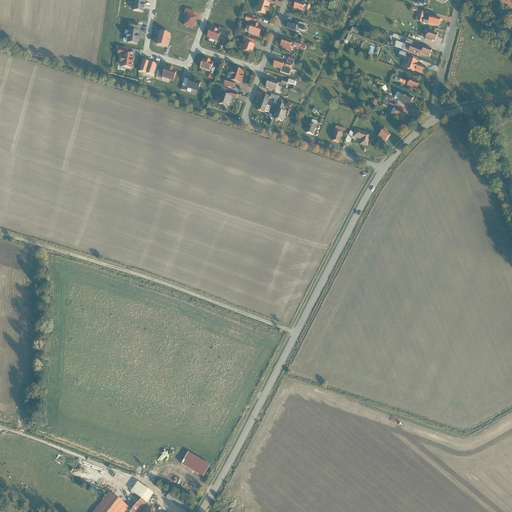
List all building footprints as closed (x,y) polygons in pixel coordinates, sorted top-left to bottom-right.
[(145,0),(142,0),(134,0),(133,12),(143,14),(145,0)] [(511,0),(502,0),(501,2),(511,11),(511,0)] [(312,7),(297,2),(295,9),(305,13),(306,9),(310,11),(312,7)] [(268,16),(271,7),(261,4),(259,14),(268,16)] [(421,11),(420,17),(417,17),(416,21),(423,22),(426,12),(421,11)] [(198,17),(187,14),(183,26),(193,30),(198,17)] [(441,28),(443,19),(432,17),(431,21),(426,20),(425,25),(441,28)] [(300,25),(291,22),(289,29),(298,31),(300,25)] [(308,24),(301,22),(300,25),(298,31),(305,34),(308,24)] [(264,29),(252,26),(250,35),(262,38),(264,29)] [(207,38),(218,42),(221,32),(210,28),(207,38)] [(436,32),(428,29),(425,40),(432,42),(433,40),(439,41),(440,36),(435,34),(436,32)] [(139,33),(130,32),(129,36),(128,35),(128,39),(129,39),(128,43),(137,45),(138,41),(139,41),(139,37),(138,37),(139,33)] [(170,35),(160,33),(157,46),(167,49),(170,35)] [(257,41),(245,38),(244,43),(246,44),(255,47),(257,41)] [(291,52),(295,41),(288,39),(287,40),(284,39),(281,47),(285,48),(285,50),(291,52)] [(302,41),(298,40),(296,46),(305,49),(307,45),(301,44),(302,41)] [(415,44),(407,41),(405,45),(403,50),(421,58),(422,56),(425,50),(414,46),(415,44)] [(405,45),(397,42),(395,47),(403,50),(405,45)] [(255,47),(246,44),(243,53),(253,55),(255,47)] [(431,58),(433,51),(428,50),(429,46),(425,45),(425,50),(422,56),(431,58)] [(122,68),(132,69),(133,56),(124,55),(123,58),(122,58),(121,63),(122,64),(122,68)] [(424,73),(426,68),(418,65),(419,62),(405,57),(404,62),(410,64),(408,68),(424,73)] [(287,64),(276,60),(274,68),(282,71),(281,73),(292,77),(294,71),(285,69),(287,64)] [(213,64),(203,61),(200,69),(210,73),(213,64)] [(246,73),(235,70),(232,81),(243,84),(246,73)] [(198,92),(202,82),(190,78),(186,88),(198,92)] [(416,79),(411,78),(408,88),(417,91),(420,84),(415,82),(416,79)] [(236,84),(227,81),(225,87),(234,90),(236,84)] [(280,84),(270,81),(267,89),(278,92),(280,84)] [(416,97),(403,92),(399,103),(404,105),(405,103),(413,106),(416,97)] [(230,98),(222,95),(219,104),(230,108),(233,99),(230,98)] [(273,99),(264,96),(259,111),(268,114),(273,99)] [(283,110),(279,109),(275,121),(284,123),(287,114),(283,112),(283,110)] [(403,120),(407,113),(399,109),(395,116),(403,120)] [(316,130),(317,126),(308,124),(307,128),(309,128),(307,133),(313,135),(314,130),(316,130)] [(389,131),(386,128),(378,137),(383,141),(384,140),(386,142),(391,136),(388,133),(389,131)] [(369,147),(372,135),(353,130),(353,133),(351,138),(361,141),(360,145),(369,147)] [(343,133),(335,131),(332,142),(340,144),(343,133)] [(189,454),(182,466),(203,478),(210,466),(189,454)] [(141,499),(131,511),(141,511),(155,495),(139,483),(132,492),(141,499)] [(110,493),(95,511),(124,511),(128,507),(110,493)] [(170,493),(167,498),(188,510),(191,505),(170,493)]
